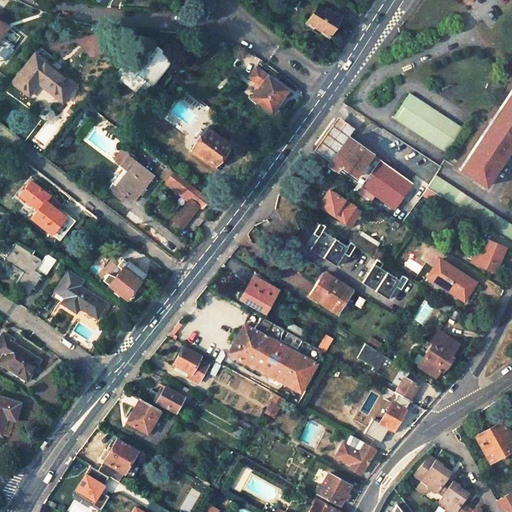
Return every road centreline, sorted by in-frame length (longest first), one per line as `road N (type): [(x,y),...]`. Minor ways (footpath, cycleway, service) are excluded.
road 1 (residential): [(0,131),(188,281)]
road 2 (primary): [(188,281),(335,94)]
road 3 (residential): [(241,29),(102,17),(41,0)]
road 4 (residential): [(511,301),(493,344),(441,418)]
road 5 (primary): [(30,492),(109,380)]
road 6 (residential): [(109,380),(0,305)]
road 7 (primary): [(109,380),(188,281)]
